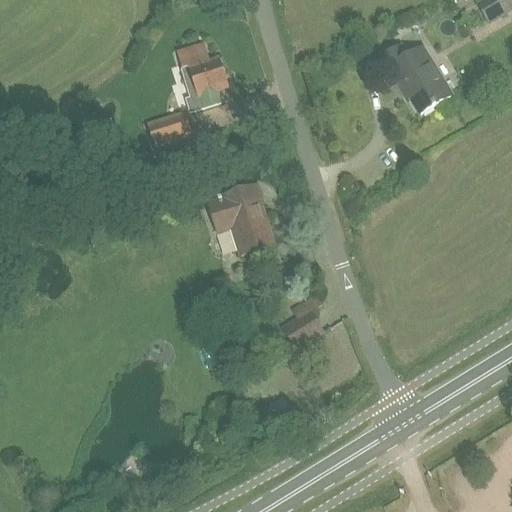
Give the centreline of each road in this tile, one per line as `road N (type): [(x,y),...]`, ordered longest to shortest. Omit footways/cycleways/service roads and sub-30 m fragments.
road 1 (unclassified): [(407,424),(342,267),(260,0)]
road 2 (secondary): [(268,511),(407,424)]
road 3 (secondary): [(407,424),(511,360)]
